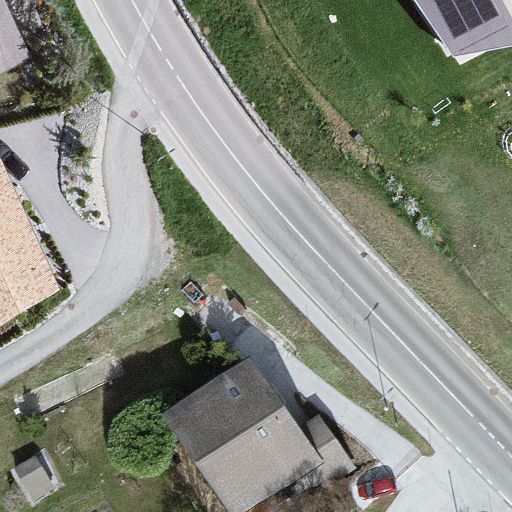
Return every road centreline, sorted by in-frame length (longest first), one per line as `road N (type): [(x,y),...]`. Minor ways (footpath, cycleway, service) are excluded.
road 1 (tertiary): [(511,454),(244,165),(136,0)]
road 2 (unknown): [(148,21),(118,166),(116,256),(71,326),(0,370)]
